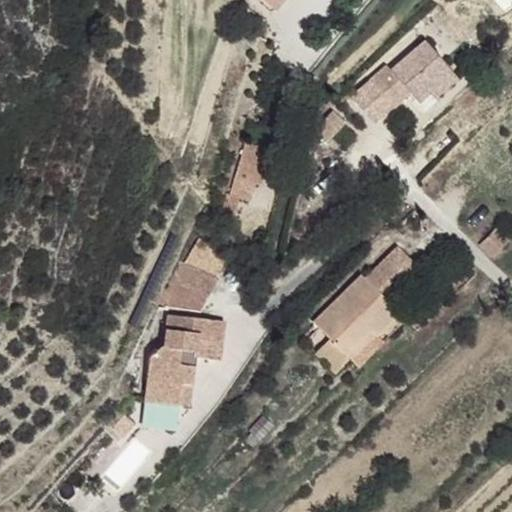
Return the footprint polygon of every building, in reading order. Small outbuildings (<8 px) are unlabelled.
[(265,0),(264,4),(271,11),(280,0),(265,0)] [(423,37),(388,68),(401,84),(407,90),(413,97),(425,87),(448,65),(423,37)] [(367,78),(384,99),(401,84),(388,68),(384,63),(367,78)] [(448,65),(425,87),(433,95),(457,74),(448,65)] [(401,84),(384,99),(390,105),(407,90),(401,84)] [(331,112),(319,126),(332,137),(344,124),(331,112)] [(251,114),(240,149),(262,157),(265,158),(278,123),(251,114)] [(240,149),(233,168),(255,177),(262,157),(240,149)] [(476,241),(490,255),(497,249),(504,240),(492,227),(476,241)] [(197,238),(186,259),(216,275),(227,253),(197,238)] [(330,343),(345,359),(372,337),(378,343),(401,320),(390,307),(416,283),(406,272),(413,266),(402,254),(369,284),(364,279),(313,324),(324,338),(330,343)] [(423,277),(413,266),(406,272),(416,283),(423,277)] [(153,291),(141,330),(178,333),(190,298),(153,291)] [(372,337),(345,359),(349,363),(357,371),(384,348),(378,343),(372,337)] [(136,392),(136,415),(204,343),(147,340),(145,361),(144,375),(142,382),(136,392)] [(204,343),(136,415),(135,430),(171,432),(171,410),(177,410),(179,381),(198,383),(199,363),(203,363),(204,343)] [(330,343),(314,356),(334,376),(349,363),(345,359),(330,343)] [(110,443),(98,459),(111,468),(124,453),(110,443)]
